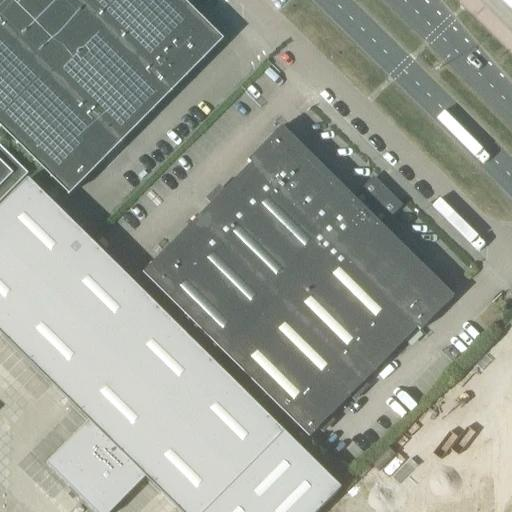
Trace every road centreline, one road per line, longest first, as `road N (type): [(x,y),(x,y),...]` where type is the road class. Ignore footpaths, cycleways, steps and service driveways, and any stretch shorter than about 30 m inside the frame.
road 1 (unclassified): [(249,0),(511,253)]
road 2 (secondary): [(329,0),(511,183)]
road 3 (secondary): [(511,108),(405,0)]
